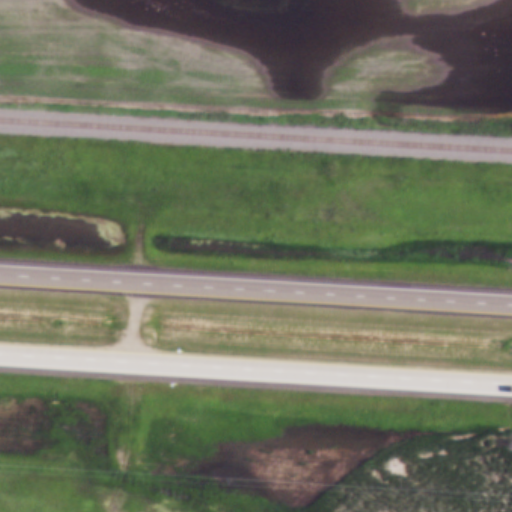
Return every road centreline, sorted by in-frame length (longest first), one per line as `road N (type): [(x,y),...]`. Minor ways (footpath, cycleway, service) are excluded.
road 1 (trunk): [(0,354),(511,384)]
road 2 (trunk): [(511,304),(0,275)]
